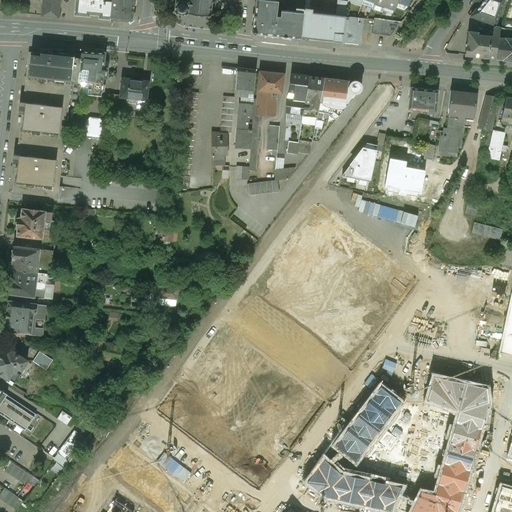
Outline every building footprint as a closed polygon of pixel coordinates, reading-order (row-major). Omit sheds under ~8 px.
[(60,0),(43,0),(42,16),(58,18),(60,0)] [(77,0),(76,13),(100,15),(100,18),(110,19),(111,0),(77,0)] [(111,0),(110,19),(128,20),(133,18),(134,7),(134,0),(111,0)] [(175,0),(175,1),(174,1),(174,7),(175,8),(175,9),(172,11),(173,14),(176,12),(187,13),(186,16),(189,16),(189,13),(193,13),(193,16),(203,17),(203,15),(207,15),(207,18),(210,18),(210,16),(211,16),(211,15),(214,15),(214,12),(211,12),(212,3),(215,3),(215,0),(175,0)] [(278,1),(263,0),(257,0),(256,6),(255,14),(254,22),(253,30),(257,34),(274,36),(276,17),(277,17),(278,1)] [(387,0),(385,5),(395,9),(398,1),(398,0),(387,0)] [(484,0),(481,4),(471,17),(495,26),(500,12),(504,0),(484,0)] [(296,12),(281,11),(281,17),(277,17),(276,17),(274,36),(302,39),(305,9),(296,9),(296,12)] [(330,12),(323,11),(321,11),(317,11),(305,9),(302,39),(343,44),(346,17),(336,16),(336,13),(330,12)] [(364,19),(349,17),(349,18),(346,17),(343,44),(361,45),(364,19)] [(401,22),(374,19),(373,34),(391,36),(401,22)] [(501,28),(494,26),(493,34),(495,37),(499,37),(500,31),(501,28)] [(511,29),(505,29),(501,28),(500,31),(499,37),(499,38),(504,38),(505,38),(511,38),(511,29)] [(495,37),(477,35),(477,32),(469,31),(467,44),(466,44),(465,56),(497,59),(497,58),(499,38),(499,37),(495,37)] [(511,38),(505,38),(504,38),(499,38),(497,58),(503,58),(503,60),(511,60),(511,38)] [(105,52),(96,51),(96,52),(82,50),(81,58),(79,73),(88,73),(87,79),(93,80),(91,94),(101,95),(103,77),(107,77),(109,62),(104,61),(105,52)] [(67,60),(31,56),(26,103),(20,102),(19,113),(24,114),(20,155),(14,155),(13,166),(18,167),(15,193),(58,198),(72,81),(78,81),(79,73),(81,58),(67,57),(67,60)] [(256,71),(237,68),(235,89),(241,89),(240,97),(242,97),(241,104),(254,105),(254,99),(253,94),(256,71)] [(285,74),(260,71),(257,92),(272,93),(283,94),(285,74)] [(88,73),(79,73),(78,81),(78,82),(87,82),(87,79),(88,73)] [(309,76),(291,74),(289,92),(294,92),(293,100),(287,99),(286,113),(303,115),(309,77),(309,76)] [(324,78),(310,77),(309,77),(303,115),(303,116),(317,118),(324,78)] [(141,81),(123,79),(121,97),(138,99),(137,108),(148,110),(150,99),(146,99),(148,82),(147,82),(147,79),(141,78),(141,81)] [(349,81),(324,78),(317,118),(315,129),(327,113),(336,120),(358,92),(360,91),(361,88),(361,85),(359,82),(356,81),(352,82),(349,81)] [(437,91),(410,88),(407,109),(429,111),(429,114),(435,114),(437,91)] [(272,93),(257,92),(257,99),(254,99),(254,105),(253,116),(261,116),(276,117),(277,100),(271,99),(272,93)] [(477,95),(451,92),(448,115),(464,117),(472,118),(474,114),(477,95)] [(187,93),(178,187),(190,188),(199,94),(187,93)] [(117,95),(111,94),(109,109),(115,110),(117,95)] [(500,97),(486,96),(482,111),(496,114),(500,97)] [(223,97),(220,133),(228,133),(232,134),(235,98),(223,97)] [(511,98),(507,98),(501,123),(511,124),(511,98)] [(241,104),(240,104),(237,144),(244,145),(244,148),(251,149),(253,116),(254,105),(241,104)] [(496,114),(482,111),(478,128),(492,131),(496,114)] [(464,117),(448,115),(447,129),(446,133),(444,132),(443,141),(442,141),(441,153),(455,155),(456,146),(458,146),(459,139),(462,139),(464,117)] [(261,116),(253,116),(249,167),(249,171),(257,171),(261,116)] [(92,124),(86,124),(84,136),(102,138),(104,126),(98,125),(99,120),(93,119),(92,124)] [(280,127),(270,126),(268,150),(272,150),(272,155),(277,156),(280,127)] [(505,133),(493,131),(490,146),(498,148),(502,149),(505,133)] [(220,133),(212,132),(212,156),(225,155),(225,147),(228,147),(228,133),(220,133)] [(385,135),(379,133),(376,145),(383,146),(385,135)] [(312,143),(300,141),(298,153),(310,155),(312,143)] [(299,143),(289,142),(287,154),(297,155),(299,143)] [(367,143),(342,176),(369,182),(377,145),(367,143)] [(434,159),(435,144),(426,143),(425,158),(434,159)] [(498,148),(490,146),(487,158),(497,160),(498,155),(497,155),(498,148)] [(435,171),(386,162),(381,187),(430,196),(435,171)] [(249,167),(231,166),(230,179),(233,179),(233,187),(247,186),(248,180),(249,171),(249,167)] [(296,168),(276,170),(275,181),(278,181),(289,179),(294,173),(296,168)] [(275,181),(248,184),(250,196),(279,192),(278,181),(275,181)] [(480,199),(469,196),(465,214),(476,216),(480,199)] [(286,248),(306,263),(337,221),(317,207),(286,248)] [(46,212),(22,209),(21,218),(18,218),(17,228),(18,228),(17,236),(43,238),(44,229),(45,222),(46,212)] [(396,222),(414,226),(417,214),(399,210),(396,222)] [(503,230),(474,223),(472,234),(500,241),(503,230)] [(173,233),(164,232),(163,241),(172,242),(173,233)] [(357,238),(343,257),(400,300),(414,281),(357,238)] [(40,249),(15,247),(13,260),(14,260),(13,269),(37,272),(39,250),(40,249)] [(53,251),(43,249),(42,250),(39,250),(37,272),(47,273),(51,273),(53,251)] [(37,272),(13,269),(12,279),(11,279),(9,293),(33,296),(34,296),(37,272)] [(269,271),(254,290),(311,333),(326,314),(269,271)] [(47,273),(37,272),(34,296),(33,296),(33,297),(45,298),(46,283),(48,281),(49,276),(47,273)] [(167,286),(161,286),(160,298),(177,300),(178,288),(173,287),(167,286)] [(511,292),(511,293),(499,353),(511,355),(511,292)] [(38,304),(9,301),(8,311),(7,311),(6,318),(7,318),(6,329),(16,330),(16,331),(31,332),(31,335),(43,336),(44,328),(35,327),(36,319),(45,320),(46,305),(38,305),(38,304)] [(334,349),(354,363),(384,321),(365,307),(334,349)] [(122,321),(123,313),(112,311),(110,319),(122,321)] [(193,370),(212,385),(243,343),(223,328),(193,370)] [(125,348),(106,344),(103,359),(122,363),(125,348)] [(8,353),(0,348),(0,374),(1,376),(4,378),(8,379),(8,378),(9,379),(15,383),(20,374),(18,373),(21,369),(22,369),(27,361),(10,349),(8,353)] [(52,361),(44,355),(38,363),(46,369),(52,361)] [(263,360),(248,379),(305,422),(320,403),(263,360)] [(435,494),(421,491),(410,511),(456,511),(488,402),(487,387),(434,376),(427,399),(460,410),(454,430),(450,429),(449,435),(452,436),(443,469),(440,468),(438,473),(441,474),(435,494)] [(400,401),(380,386),(358,415),(336,445),(356,460),(364,449),(366,451),(370,446),(367,445),(373,438),(376,440),(380,435),(376,432),(379,428),(382,430),(386,425),(384,423),(389,416),(392,418),(395,413),(393,411),(400,401)] [(37,415),(0,390),(0,414),(26,432),(37,415)] [(177,391),(162,410),(219,453),(234,434),(177,391)] [(56,460),(40,481),(41,481),(38,485),(47,492),(94,430),(85,424),(76,435),(75,434),(63,450),(50,440),(42,451),(56,460)] [(240,471),(260,485),(290,443),(271,429),(240,471)] [(128,453),(113,472),(166,511),(172,511),(185,496),(128,453)] [(325,458),(307,481),(327,496),(389,510),(401,486),(383,482),(384,479),(371,476),(370,479),(363,478),(364,474),(359,473),(358,476),(351,475),(352,472),(347,471),(346,474),(340,473),(343,469),(339,466),(336,468),(325,458)] [(31,475),(11,462),(5,472),(24,485),(31,475)] [(24,485),(34,491),(38,485),(38,484),(40,481),(31,475),(24,485)] [(511,511),(511,489),(502,486),(500,491),(502,492),(501,498),(498,497),(497,502),(499,503),(497,509),(495,509),(493,511),(511,511)] [(23,502),(4,489),(0,495),(0,498),(17,511),(23,502)]
